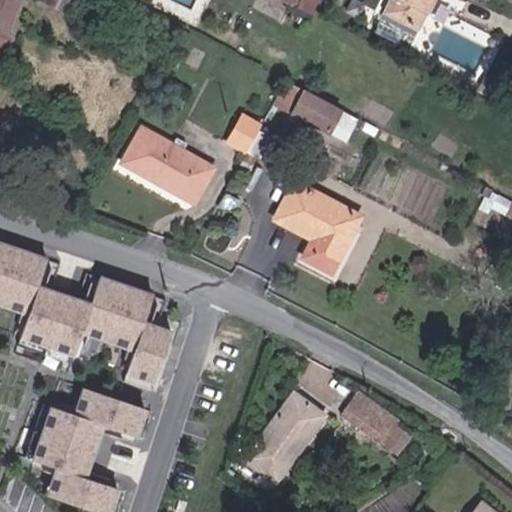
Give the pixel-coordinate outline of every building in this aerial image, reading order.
[(0,0),(0,43),(17,1),(13,0),(0,0)] [(43,0),(74,15),(79,3),(72,0),(43,0)] [(303,0),(300,6),(313,12),(318,0),(303,0)] [(358,12),(364,1),(362,0),(350,0),(347,6),(358,12)] [(387,0),(382,10),(398,19),(406,4),(399,0),(387,0)] [(415,28),(430,0),(399,0),(406,4),(398,19),(415,28)] [(495,76),(483,70),(476,83),(489,89),(495,76)] [(286,78),(273,105),(294,115),(306,88),(286,78)] [(295,114),(329,134),(342,110),(306,91),(295,114)] [(228,139),(246,149),(260,123),(241,113),(228,139)] [(123,163),(191,201),(210,167),(141,129),(123,163)] [(332,271),(361,216),(291,179),(271,217),(317,241),(308,258),(332,271)] [(155,294),(102,276),(96,293),(92,302),(86,300),(46,286),(40,284),(43,274),(49,257),(0,239),(0,294),(26,304),(23,312),(30,314),(23,335),(76,354),(83,333),(90,335),(93,327),(132,341),(129,349),(136,351),(129,372),(156,382),(174,331),(153,323),(146,321),(149,312),(155,294)] [(46,286),(50,277),(43,274),(40,284),(46,286)] [(92,302),(96,293),(89,290),(86,300),(92,302)] [(26,304),(0,294),(0,303),(23,312),(26,304)] [(153,323),(156,314),(149,312),(146,321),(153,323)] [(132,341),(93,327),(90,335),(129,349),(132,341)] [(76,354),(23,335),(20,344),(73,362),(76,354)] [(153,390),(156,382),(129,372),(126,381),(153,390)] [(84,409),(91,389),(83,386),(76,406),(84,409)] [(243,457),(276,479),(323,410),(291,388),(243,457)] [(73,412),(52,405),(34,458),(55,465),(53,472),(61,475),(54,496),(100,511),(110,511),(119,487),(98,480),(84,475),(87,469),(100,430),(102,423),(117,428),(137,435),(146,408),(91,389),(84,409),(76,406),(73,412)] [(353,428),(376,443),(393,418),(379,409),(353,393),(336,418),(353,428)] [(34,458),(52,405),(44,402),(26,455),(34,458)] [(114,435),(117,428),(102,423),(100,430),(114,435)] [(101,474),(87,469),(84,475),(98,480),(101,474)] [(54,496),(61,475),(53,472),(45,493),(54,496)] [(493,511),(480,501),(472,511),(493,511)]
